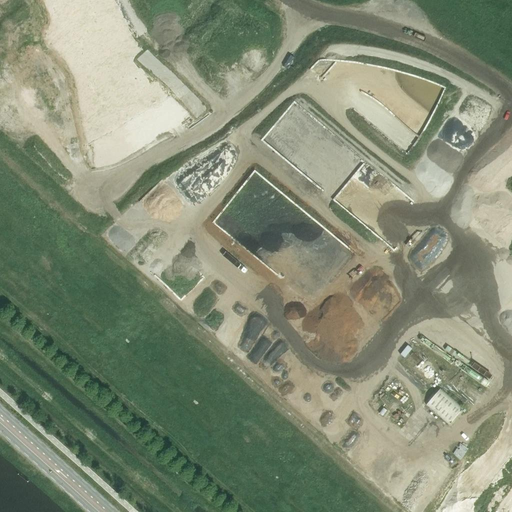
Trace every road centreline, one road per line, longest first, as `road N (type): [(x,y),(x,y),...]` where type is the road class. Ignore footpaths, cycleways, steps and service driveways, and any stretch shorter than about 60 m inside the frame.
road 1 (track): [(511,134),(473,191),(407,329),(332,411)]
road 2 (track): [(304,8),(285,56),(250,99),(157,149),(92,208)]
road 3 (track): [(453,237),(417,218),(349,211),(320,196),(269,145)]
road 4 (secondary): [(105,511),(0,417)]
